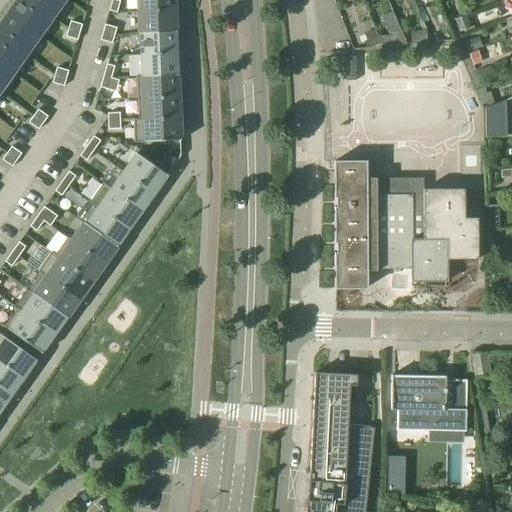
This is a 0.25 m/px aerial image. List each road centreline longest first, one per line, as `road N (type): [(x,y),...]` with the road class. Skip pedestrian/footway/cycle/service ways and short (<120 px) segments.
road 1 (secondary): [(238,472),(252,249),(240,0)]
road 2 (residential): [(294,327),(300,110),(288,0)]
road 3 (residential): [(238,472),(110,456),(36,511)]
road 4 (residential): [(294,327),(511,331)]
road 5 (residential): [(280,511),(294,327)]
